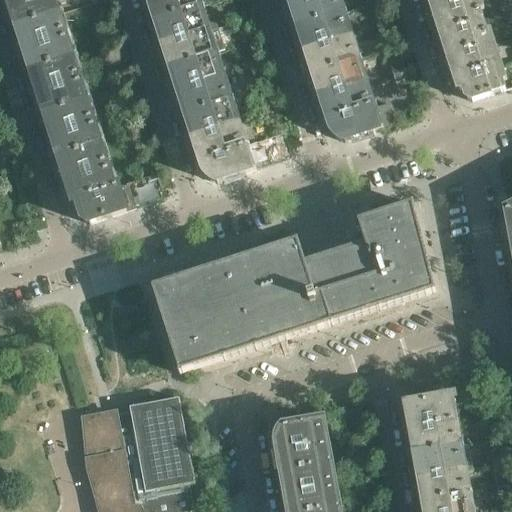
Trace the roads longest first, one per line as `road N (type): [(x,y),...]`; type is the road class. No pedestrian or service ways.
road 1 (residential): [(373,358),(242,399),(261,511)]
road 2 (residential): [(125,0),(192,216)]
road 3 (residential): [(67,256),(0,44)]
road 4 (residential): [(498,315),(475,199),(449,134)]
road 5 (residential): [(322,175),(265,0)]
road 6 (residential): [(373,358),(401,511)]
road 7 (residential): [(406,0),(449,134)]
road 8 (residential): [(192,216),(322,175)]
road 9 (residential): [(322,175),(449,134)]
road 10 (residential): [(498,315),(373,358)]
road 11 (residential): [(67,256),(192,216)]
